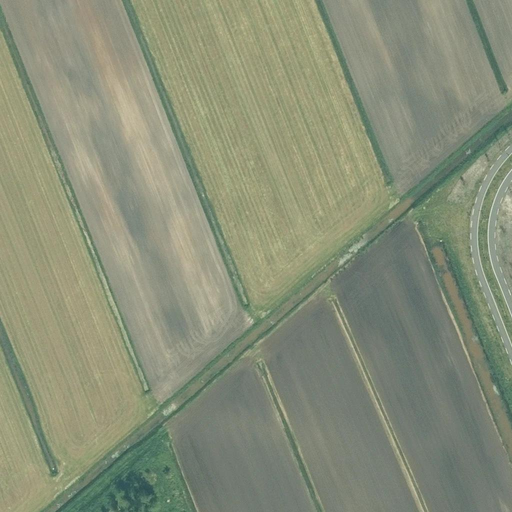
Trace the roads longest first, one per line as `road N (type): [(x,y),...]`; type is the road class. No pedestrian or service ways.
road 1 (secondary): [(511,147),(486,180),(473,235),(511,356)]
road 2 (secondary): [(511,310),(490,235),(511,173)]
